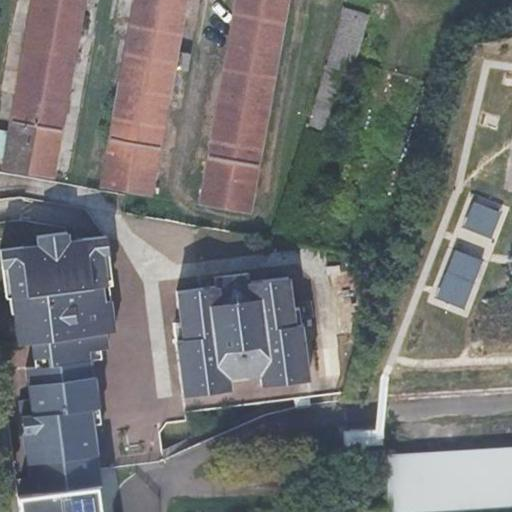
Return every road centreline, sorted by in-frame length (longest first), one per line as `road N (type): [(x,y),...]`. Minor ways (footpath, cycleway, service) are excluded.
road 1 (track): [(301,0),(262,223),(173,205),(205,0)]
road 2 (track): [(111,0),(82,176)]
